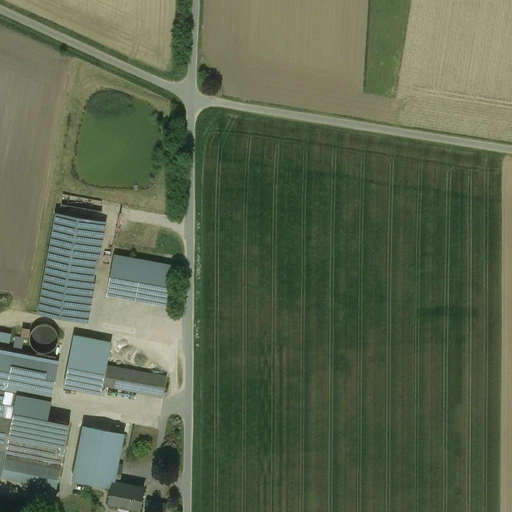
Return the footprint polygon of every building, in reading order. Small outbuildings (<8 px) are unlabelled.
[(107,222),(56,212),(38,312),(89,321),(107,222)] [(173,265),(114,254),(106,295),(165,306),(173,265)] [(58,344),(59,338),(58,332),(54,328),(49,325),(44,324),(38,325),(34,328),(31,333),(30,339),(31,344),(34,349),(39,352),(44,353),(50,352),(55,348),(58,344)] [(28,336),(29,327),(22,326),(20,335),(28,336)] [(10,334),(0,332),(0,340),(9,342),(10,334)] [(166,377),(106,366),(109,353),(72,345),(64,386),(101,393),(102,385),(163,396),(166,377)] [(59,360),(0,348),(0,390),(18,394),(51,400),(59,360)] [(18,394),(0,390),(0,451),(7,453),(10,435),(14,413),(18,394)] [(51,400),(18,394),(14,413),(47,420),(47,418),(51,400)] [(47,420),(14,413),(10,435),(65,446),(69,423),(47,418),(47,420)] [(124,433),(84,425),(74,479),(112,486),(114,480),(114,481),(118,464),(124,433)] [(65,446),(10,435),(7,453),(5,458),(60,470),(65,446)] [(60,470),(5,458),(2,476),(57,487),(60,470)] [(114,481),(119,482),(123,465),(118,464),(114,481)] [(119,482),(114,481),(114,480),(112,486),(109,502),(140,509),(144,487),(119,482)] [(164,511),(166,504),(147,500),(144,511),(164,511)]
